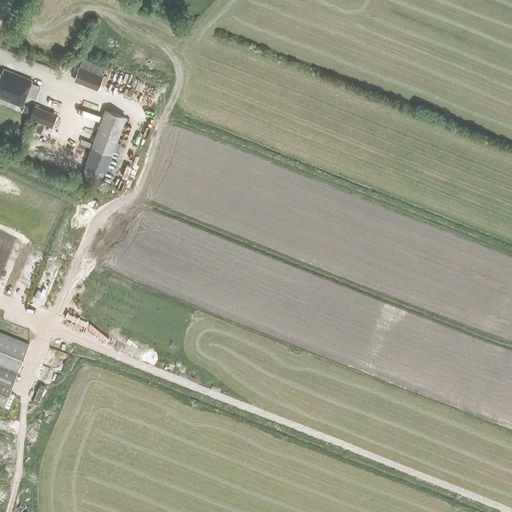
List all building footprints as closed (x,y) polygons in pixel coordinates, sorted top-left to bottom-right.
[(78,66),(72,81),(97,90),(102,76),(78,66)] [(0,97),(21,106),(32,80),(3,69),(2,73),(0,72),(0,97)] [(37,103),(31,116),(54,125),(59,113),(37,103)] [(85,164),(82,173),(101,180),(104,171),(112,150),(117,152),(120,143),(115,141),(125,116),(106,109),(85,164)] [(80,128),(85,130),(80,145),(90,149),(100,123),(84,117),(80,128)] [(17,135),(23,123),(12,118),(6,130),(17,135)] [(14,251),(20,253),(22,245),(16,243),(14,251)] [(0,402),(4,404),(29,345),(0,333),(0,402)]
